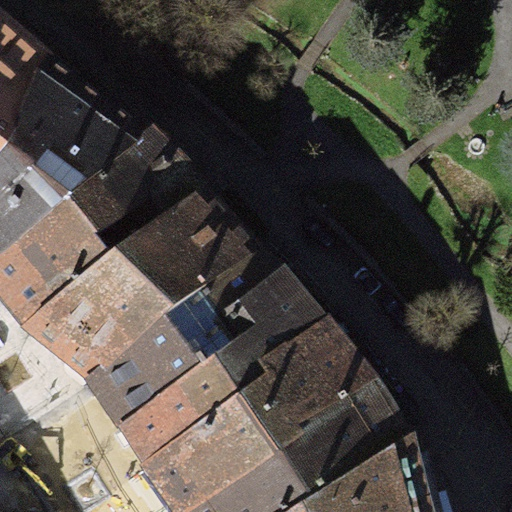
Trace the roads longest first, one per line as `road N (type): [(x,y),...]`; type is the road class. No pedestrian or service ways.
road 1 (residential): [(284,255),(219,173),(6,0)]
road 2 (residential): [(465,511),(399,376),(284,255)]
